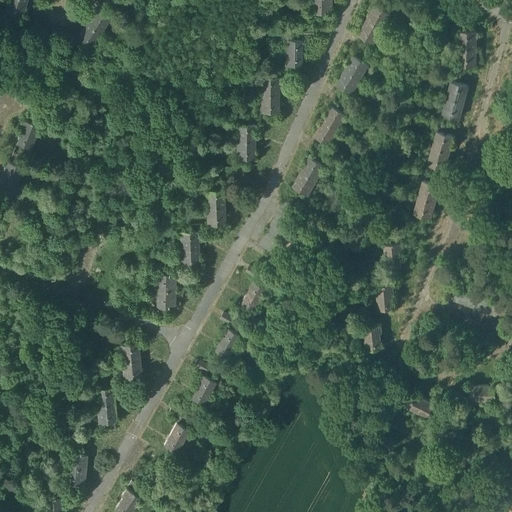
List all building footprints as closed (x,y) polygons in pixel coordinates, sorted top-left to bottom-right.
[(23,0),(8,0),(5,10),(22,15),(25,5),(22,4),(23,0)] [(330,0),(312,0),(313,12),(323,12),(323,9),(330,10),(330,0)] [(391,12),(376,3),(370,12),(373,14),(369,20),(382,27),(391,12)] [(109,17),(95,8),(89,17),(91,19),(88,24),(100,32),(109,17)] [(369,20),(366,25),(364,24),(358,33),(373,42),(382,27),(369,20)] [(100,32),(88,24),(84,30),(82,29),(76,38),(91,47),(100,32)] [(313,28),(298,28),(298,38),(301,38),(301,35),(313,35),(313,28)] [(477,30),(459,29),(459,47),(474,47),(474,41),(476,41),(477,30)] [(370,44),(358,37),(355,42),(367,49),(370,44)] [(298,38),(287,38),(287,64),(301,65),(301,38),(298,38)] [(367,49),(355,42),(352,47),(364,54),(367,49)] [(474,47),(459,47),(458,64),(476,65),(476,54),(473,54),(474,47)] [(369,62),(354,53),(349,63),(351,64),(348,70),(360,77),(369,62)] [(360,77),(348,70),(344,76),(342,74),(337,84),(352,92),(360,77)] [(21,81),(0,73),(0,85),(17,92),(21,81)] [(278,76),(261,76),(261,93),(275,93),(275,87),(278,87),(278,76)] [(122,113),(67,78),(61,87),(117,122),(122,113)] [(468,85),(452,80),(447,97),(462,101),(463,94),(466,95),(468,85)] [(347,95),(335,88),(333,93),(345,100),(347,95)] [(275,93),(261,93),(261,111),(278,111),(278,100),(275,100),(275,93)] [(345,100),(333,93),(330,98),(342,105),(345,100)] [(462,101),(447,97),(443,113),(459,118),(462,108),(460,107),(462,101)] [(33,98),(29,108),(39,112),(43,102),(33,98)] [(346,113),(331,105),(326,113),(329,115),(325,121),(338,128),(346,113)] [(456,120),(440,115),(439,121),(455,125),(456,120)] [(39,125),(24,119),(20,127),(22,128),(16,142),(30,148),(39,125)] [(338,128),(325,121),(322,127),(319,125),(314,134),(329,143),(338,128)] [(254,123),(237,122),(237,139),(251,140),(251,133),(254,133),(254,123)] [(454,134),(437,130),(433,146),(447,150),(449,144),(451,145),(454,134)] [(325,145),(314,138),(311,143),(322,150),(325,145)] [(251,140),(237,139),(236,156),(254,157),(254,147),(251,147),(251,140)] [(322,150),(311,143),(308,149),(319,156),(322,150)] [(447,150),(433,146),(428,163),(445,168),(448,157),(445,157),(447,150)] [(325,164),(310,155),(305,164),(307,165),(304,171),(316,178),(325,164)] [(23,166),(7,160),(3,170),(5,171),(3,177),(17,182),(23,166)] [(442,172),(425,168),(424,173),(440,178),(442,172)] [(316,178),(304,171),(300,177),(298,176),(293,184),(308,193),(316,178)] [(17,182),(3,177),(0,183),(0,182),(0,194),(10,198),(17,182)] [(440,184),(424,179),(419,197),(433,201),(435,193),(437,194),(440,184)] [(222,188),(206,189),(206,206),(220,206),(220,199),(223,199),(222,188)] [(433,201),(419,197),(414,212),(431,217),(434,206),(431,206),(433,201)] [(284,199),(260,245),(271,251),(281,233),(286,224),(296,205),(284,199)] [(220,206),(206,206),(207,223),(224,223),(223,213),(221,213),(220,206)] [(469,211),(452,256),(463,260),(479,215),(469,211)] [(427,221),(414,216),(411,221),(421,225),(424,226),(427,221)] [(421,225),(411,221),(409,226),(410,227),(419,230),(421,225)] [(104,226),(93,222),(89,232),(100,236),(104,226)] [(409,226),(400,222),(398,228),(408,232),(410,227),(409,226)] [(305,234),(286,224),(281,233),(300,243),(305,234)] [(190,230),(180,230),(181,248),(196,247),(196,240),(198,240),(198,231),(198,229),(190,230)] [(75,231),(59,275),(69,279),(86,235),(75,231)] [(402,241),(385,243),(387,267),(401,266),(399,251),(402,250),(402,241)] [(196,247),(181,248),(182,265),(199,264),(199,253),(196,253),(196,247)] [(291,260),(282,255),(277,264),(286,269),(291,260)] [(263,272),(250,264),(246,270),(257,276),(255,279),(258,281),(263,272)] [(168,272),(157,272),(157,289),(175,289),(175,275),(168,275),(168,272)] [(258,281),(255,279),(242,302),(255,309),(267,286),(258,281)] [(393,282),(377,284),(379,308),(393,307),(392,292),(394,292),(393,282)] [(508,305),(459,287),(454,300),(504,317),(508,305)] [(175,289),(157,289),(157,306),(167,306),(167,304),(174,304),(175,289)] [(237,318),(224,311),(220,317),(231,323),(229,326),(232,328),(237,318)] [(381,322),(365,324),(367,348),(381,347),(380,331),(382,331),(381,322)] [(229,326),(216,349),(229,356),(241,333),(232,328),(229,326)] [(137,341),(121,342),(122,360),(137,359),(136,352),(138,352),(137,341)] [(211,366),(197,358),(194,365),(205,371),(203,374),(206,375),(211,366)] [(137,359),(122,360),(124,377),(140,376),(140,365),(137,366),(137,359)] [(506,388),(506,373),(499,373),(499,384),(496,384),(496,388),(506,388)] [(203,374),(191,397),(203,403),(215,380),(206,375),(203,374)] [(496,384),(470,384),(470,398),(496,398),(496,388),(496,384)] [(113,386),(96,387),(97,404),(112,403),(111,396),(113,396),(113,386)] [(434,403),(410,391),(404,403),(428,415),(433,406),(434,403)] [(443,394),(438,405),(434,403),(433,406),(442,410),(449,397),(443,394)] [(112,403),(97,404),(98,421),(115,420),(115,410),(112,410),(112,403)] [(185,414),(171,407),(168,413),(179,419),(177,422),(180,423),(185,414)] [(180,423),(177,422),(164,445),(176,452),(189,428),(180,423)] [(80,451),(69,450),(67,467),(85,468),(87,454),(80,453),(80,451)] [(141,458),(130,478),(140,484),(151,463),(141,458)] [(85,468),(67,467),(66,484),(77,485),(77,482),(84,483),(85,468)] [(126,488),(121,495),(123,497),(115,509),(118,511),(130,511),(140,497),(126,488)] [(62,496),(45,496),(45,511),(60,511),(60,505),(62,505),(62,496)]
